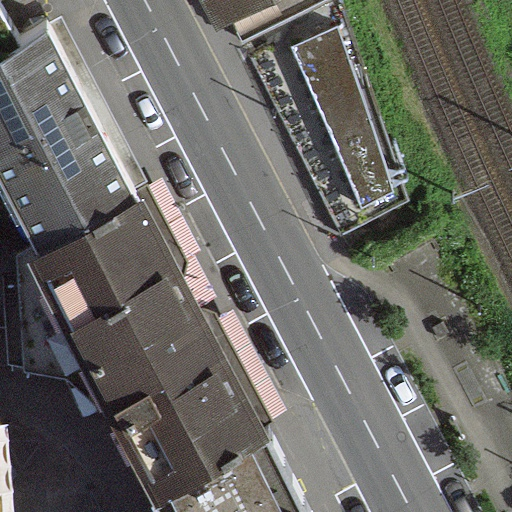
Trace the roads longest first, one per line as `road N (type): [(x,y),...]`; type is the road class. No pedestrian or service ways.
road 1 (primary): [(147,0),(413,511)]
road 2 (residential): [(118,511),(65,412),(0,390)]
